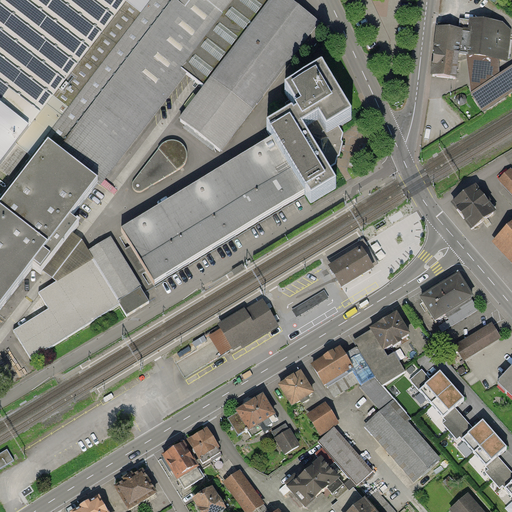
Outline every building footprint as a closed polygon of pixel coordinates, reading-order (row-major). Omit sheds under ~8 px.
[(0,0),(0,326),(44,270),(59,282),(39,292),(50,310),(13,333),(31,362),(68,339),(120,307),(126,318),(153,304),(136,275),(143,272),(153,289),(306,199),(310,206),(343,187),(312,135),(340,118),(348,132),(363,124),(330,68),(284,95),(295,114),(267,131),(274,143),(120,235),(128,248),(122,252),(113,237),(91,250),(82,237),(92,224),(82,216),(189,80),(203,91),(178,123),(219,154),(320,25),(288,0),(0,0)] [(499,60),(508,61),(511,33),(502,26),(460,22),(459,34),(438,32),(432,77),(455,79),(458,56),(467,57),(499,60)] [(511,66),(500,73),(499,60),(467,57),(471,94),(473,98),(511,72),(511,66)] [(511,72),(473,98),(483,113),(511,93),(511,72)] [(168,137),(132,187),(151,201),(188,151),(168,137)] [(511,173),(501,182),(511,194),(511,173)] [(475,190),(454,206),(472,230),(494,214),(487,205),(490,203),(487,198),(483,200),(475,190)] [(511,228),(499,241),(511,254),(511,228)] [(328,263),(331,269),(362,251),(373,270),(378,266),(364,242),(328,263)] [(330,270),(328,271),(342,293),(359,283),(375,273),(373,270),(362,251),(331,269),(330,270)] [(242,266),(232,272),(235,276),(245,270),(242,266)] [(460,277),(422,300),(435,322),(473,299),(460,277)] [(297,315),(330,299),(327,291),(293,308),(297,315)] [(263,302),(218,329),(220,332),(209,339),(221,359),(232,352),(234,354),(241,350),(242,352),(280,330),(274,320),(267,308),(263,302)] [(371,331),(376,338),(385,354),(411,338),(397,316),(371,331)] [(463,361),(500,339),(492,326),(455,348),(463,361)] [(376,338),(357,349),(374,377),(375,379),(382,388),(406,373),(394,354),(388,358),(385,354),(376,338)] [(357,349),(344,357),(351,370),(361,387),(374,377),(357,349)] [(340,351),(313,367),(325,386),(351,370),(344,357),(340,351)] [(511,370),(499,384),(511,395),(511,370)] [(432,406),(452,388),(440,374),(432,382),(422,371),(410,381),(432,406)] [(301,376),(278,390),(292,412),(315,398),(301,376)] [(380,412),(370,422),(420,479),(439,462),(406,425),(411,420),(382,388),(375,379),(374,377),(361,387),(360,388),(380,412)] [(432,406),(446,422),(443,425),(450,433),(465,420),(456,409),(464,401),(452,388),(432,406)] [(239,414),(229,420),(239,436),(248,431),(252,438),(264,432),(261,427),(268,423),(267,421),(274,417),(263,398),(238,413),(239,414)] [(326,407),(309,418),(319,433),(336,422),(326,407)] [(474,454),(495,436),(483,423),(474,431),(465,420),(450,433),(457,441),(460,438),(474,454)] [(286,425),(272,433),(286,455),(299,447),(286,425)] [(334,429),(318,443),(357,487),(373,473),(334,429)] [(208,432),(190,443),(203,465),(221,454),(208,432)] [(474,454),(489,471),(486,473),(493,481),(508,468),(498,458),(507,450),(495,436),(474,454)] [(183,446),(162,459),(167,468),(170,466),(185,490),(203,479),(183,446)] [(0,454),(0,465),(2,469),(16,461),(9,449),(0,454)] [(295,477),(285,485),(306,509),(328,490),(333,495),(343,486),(328,469),(335,464),(322,449),(315,455),(321,461),(298,481),(295,477)] [(503,487),(511,497),(511,473),(508,468),(493,481),(500,489),(503,487)] [(143,473),(116,489),(129,511),(156,495),(143,473)] [(266,511),(268,511),(240,473),(225,484),(246,511),(266,511)] [(457,485),(449,477),(444,483),(451,490),(457,485)] [(373,511),(354,489),(332,508),(335,511),(373,511)] [(213,491),(195,502),(200,511),(222,511),(225,511),(213,491)] [(395,511),(377,491),(368,499),(379,511),(395,511)] [(482,511),(468,496),(451,510),(452,511),(482,511)] [(106,511),(99,499),(77,511),(106,511)]
